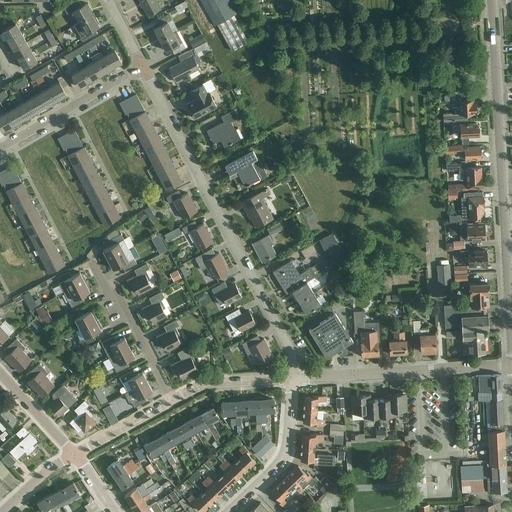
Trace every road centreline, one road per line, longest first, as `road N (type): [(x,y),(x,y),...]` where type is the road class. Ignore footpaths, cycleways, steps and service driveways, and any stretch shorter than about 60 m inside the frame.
road 1 (tertiary): [(511,360),(492,0)]
road 2 (residential): [(290,380),(290,350),(141,66)]
road 3 (residential): [(290,380),(511,364)]
road 4 (residential): [(0,148),(141,66)]
road 5 (residential): [(172,400),(92,262)]
road 6 (residential): [(228,511),(284,453),(290,380)]
road 7 (residential): [(172,400),(209,383),(290,380)]
